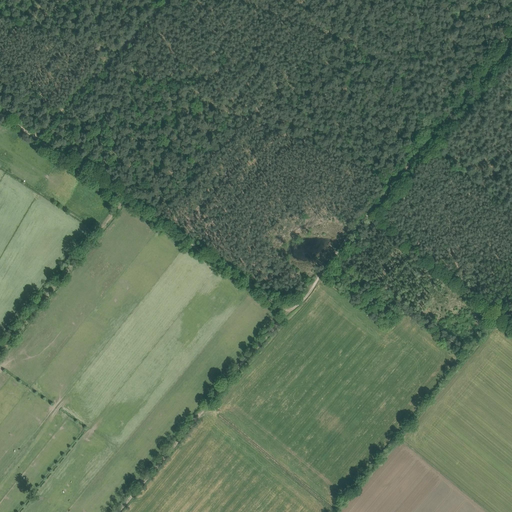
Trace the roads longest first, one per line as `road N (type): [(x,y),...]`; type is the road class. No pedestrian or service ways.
road 1 (track): [(286,310),(33,136)]
road 2 (track): [(120,511),(286,310)]
road 3 (track): [(286,310),(434,136)]
road 4 (track): [(123,198),(0,345)]
road 5 (unknown): [(352,0),(243,118)]
road 6 (unknown): [(107,63),(243,118)]
road 7 (track): [(434,136),(511,41)]
